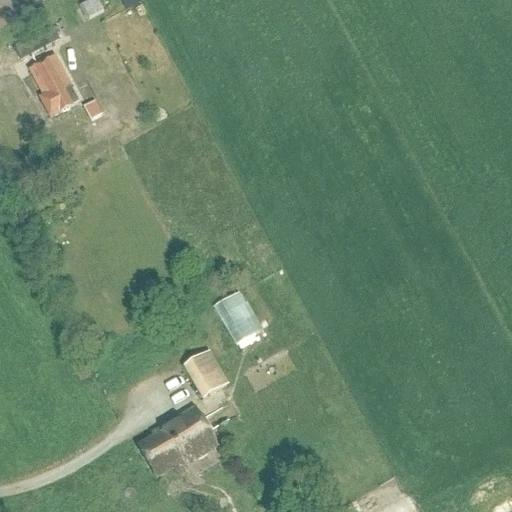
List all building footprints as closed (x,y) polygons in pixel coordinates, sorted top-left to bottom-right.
[(118,0),(120,2),(118,2),(125,14),(140,5),(137,0),(118,0)] [(60,42),(53,29),(14,50),(20,64),(60,42)] [(54,59),(28,73),(43,99),(38,102),(49,123),(80,105),(54,59)] [(90,124),(95,121),(103,116),(96,104),(83,111),(90,124)] [(245,306),(239,296),(213,311),(235,350),(264,333),(246,305),(245,306)] [(210,355),(183,371),(202,404),(229,388),(210,355)] [(72,370),(81,385),(91,380),(82,364),(72,370)] [(153,444),(138,453),(154,481),(169,472),(171,476),(174,478),(177,479),(183,475),(184,472),(183,469),(212,451),(192,416),(151,441),(153,444)]
